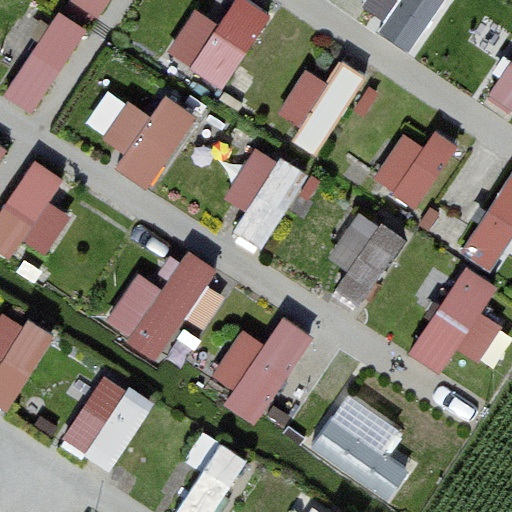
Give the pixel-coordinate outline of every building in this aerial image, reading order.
[(44,109),(100,23),(66,0),(9,86),(44,109)] [(94,0),(109,9),(115,0),(94,0)] [(238,0),(227,18),(200,2),(173,47),(232,83),(280,4),(273,0),(238,0)] [(377,0),(373,8),(393,19),(403,0),(377,0)] [(408,0),(393,30),(424,46),(448,0),(408,0)] [(511,55),(499,94),(511,98),(511,55)] [(161,110),(133,93),(105,140),(163,175),(206,105),(175,86),(161,110)] [(462,144),(410,117),(380,175),(432,202),(462,144)] [(0,162),(14,141),(0,132),(0,162)] [(252,202),(239,223),(269,241),(315,166),(264,135),(230,189),(252,202)] [(511,160),(471,250),(507,267),(511,256),(511,160)] [(332,280),(374,301),(411,227),(369,206),(332,280)] [(417,346),(448,365),(463,339),(490,355),(511,316),(489,303),(506,275),(471,255),(417,346)] [(6,302),(0,318),(0,342),(9,346),(0,368),(0,394),(26,404),(58,323),(6,302)] [(121,462),(161,392),(111,363),(71,433),(121,462)] [(419,458),(388,439),(403,416),(352,385),(317,442),(398,492),(419,458)] [(184,511),(223,511),(259,454),(228,435),(183,511),(184,511)] [(357,511),(338,500),(331,511),(357,511)]
